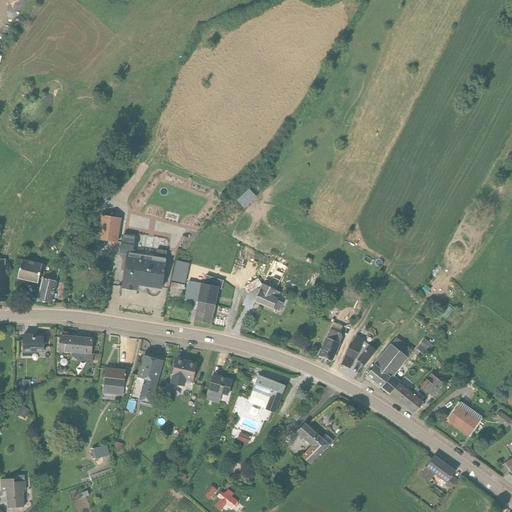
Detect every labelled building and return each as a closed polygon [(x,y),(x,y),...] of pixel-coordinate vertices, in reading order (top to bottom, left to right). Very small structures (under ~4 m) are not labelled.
[(116,240),(120,219),(101,216),(99,238),(116,240)] [(165,259),(127,254),(122,288),(136,290),(138,286),(161,289),(165,259)] [(42,264),(21,259),(17,279),(38,284),(42,264)] [(247,294),(242,305),(251,309),(254,301),(273,309),(280,292),(276,290),(289,266),(273,259),(262,285),(258,277),(244,287),(247,294)] [(193,319),(212,323),(221,280),(205,277),(204,285),(186,281),(187,274),(174,271),(169,296),(197,302),(193,319)] [(51,303),(57,282),(42,278),(36,302),(51,303)] [(332,307),(327,317),(339,322),(344,312),(332,307)] [(332,323),(330,328),(339,332),(341,327),(332,323)] [(330,328),(325,337),(337,343),(341,334),(339,332),(330,328)] [(93,339),(60,335),(58,352),(92,355),(93,339)] [(346,354),(341,365),(349,369),(355,358),(364,366),(376,351),(363,341),(364,339),(356,335),(350,342),(346,354)] [(396,336),(365,375),(415,414),(424,403),(392,378),(412,351),(396,336)] [(332,362),(340,344),(337,343),(325,337),(317,355),(332,362)] [(43,338),(23,338),(23,356),(43,356),(43,338)] [(151,403),(164,360),(143,354),(136,377),(144,379),(138,399),(151,403)] [(367,362),(370,365),(378,356),(376,354),(367,362)] [(197,362),(176,358),(171,377),(172,377),(184,380),(192,382),(197,362)] [(125,369),(105,367),(103,392),(113,393),(113,387),(124,388),(125,369)] [(426,389),(434,395),(446,382),(433,370),(427,377),(426,375),(418,384),(426,390),(426,389)] [(232,379),(213,373),(208,390),(227,395),(232,379)] [(285,385),(258,375),(248,402),(275,411),(285,385)] [(184,380),(172,377),(171,384),(182,387),(184,380)] [(479,420),(458,405),(446,422),(468,437),(479,420)] [(22,406),(18,415),(25,418),(29,410),(22,406)] [(511,420),(499,411),(493,418),(506,427),(511,420)] [(330,445),(304,422),(295,433),(311,446),(300,456),(310,464),(330,445)] [(239,431),(237,439),(248,443),(251,436),(239,431)] [(107,445),(90,449),(92,459),(109,455),(107,445)] [(158,453),(151,462),(156,467),(163,458),(158,453)] [(456,472),(433,455),(418,476),(428,482),(434,474),(446,483),(456,472)] [(511,457),(500,466),(505,474),(509,471),(510,473),(511,471),(511,457)] [(180,471),(174,480),(181,484),(187,475),(180,471)] [(25,477),(0,479),(0,483),(1,492),(6,492),(7,507),(24,506),(22,490),(26,490),(25,477)] [(212,484),(203,494),(208,498),(217,489),(212,484)] [(227,488),(219,500),(231,509),(240,497),(227,488)]
